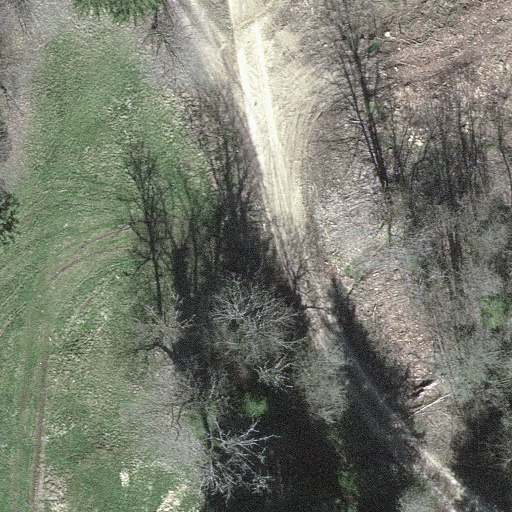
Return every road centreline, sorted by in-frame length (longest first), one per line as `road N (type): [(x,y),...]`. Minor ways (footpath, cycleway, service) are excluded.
road 1 (track): [(248,0),(269,139),(328,305),(415,472),(451,511)]
road 2 (track): [(184,0),(269,139)]
